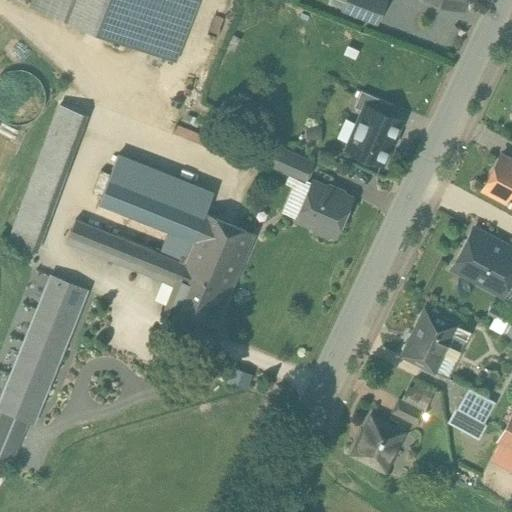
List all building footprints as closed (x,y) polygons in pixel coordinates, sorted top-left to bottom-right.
[(32,0),(30,6),(67,20),(75,0),(32,0)] [(138,0),(75,0),(67,20),(123,42),(138,0)] [(186,0),(138,0),(123,42),(164,58),(186,0)] [(384,0),(347,0),(344,9),(376,22),(384,0)] [(465,0),(438,0),(463,8),(465,0)] [(43,107),(45,96),(43,86),(37,77),(28,71),(17,69),(7,72),(0,76),(0,117),(7,122),(18,124),(28,122),(37,116),(43,107)] [(394,104),(361,90),(354,106),(363,110),(366,105),(389,115),(394,104)] [(60,104),(48,138),(74,148),(86,114),(60,104)] [(363,110),(358,123),(361,124),(356,130),(353,138),(354,145),(358,152),(364,156),(369,158),(374,158),(373,158),(382,162),(400,120),(389,115),(366,105),(363,110)] [(48,138),(27,193),(53,204),(74,148),(48,138)] [(312,162),(279,148),(271,164),(304,179),(312,162)] [(511,160),(501,155),(484,187),(511,201),(511,160)] [(179,261),(75,219),(67,240),(116,260),(118,256),(162,274),(160,278),(176,284),(182,269),(229,287),(253,232),(206,213),(213,194),(117,156),(99,203),(194,241),(187,259),(181,256),(179,261)] [(351,198),(312,181),(296,218),(314,225),(315,231),(326,236),(330,232),(335,234),(351,198)] [(53,204),(27,193),(18,216),(44,227),(53,204)] [(44,227),(18,216),(9,240),(35,251),(44,227)] [(511,243),(473,223),(449,269),(503,297),(511,282),(511,283),(511,243)] [(229,287),(182,269),(176,284),(164,313),(210,331),(229,287)] [(52,276),(0,406),(0,407),(32,420),(85,290),(52,276)] [(424,307),(401,354),(434,370),(457,323),(424,307)] [(502,329),(511,334),(511,320),(508,319),(502,329)] [(413,388),(429,396),(434,386),(418,378),(413,388)] [(494,401),(467,386),(456,407),(482,421),(494,401)] [(403,401),(423,411),(430,397),(429,396),(413,388),(411,387),(403,401)] [(403,401),(398,398),(392,410),(417,423),(423,411),(403,401)] [(482,421),(456,407),(447,422),(474,437),(482,421)] [(511,414),(499,440),(511,446),(511,414)] [(402,430),(371,415),(353,452),(384,467),(402,430)]
